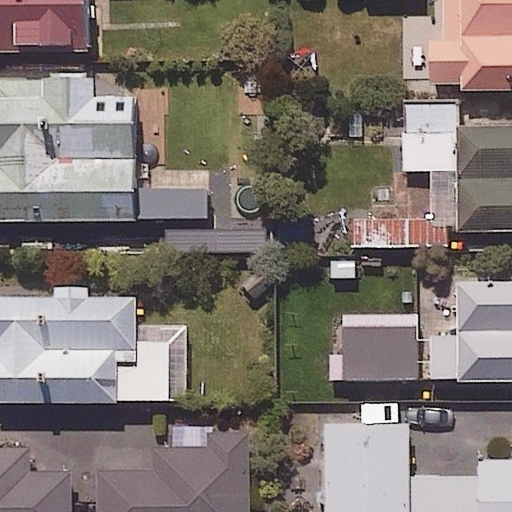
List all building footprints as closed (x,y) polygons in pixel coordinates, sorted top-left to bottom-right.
[(0,0),(0,61),(98,60),(96,0),(0,0)] [(471,92),(471,100),(511,99),(511,0),(447,0),(448,47),(437,47),(437,91),(471,92)] [(288,63),(237,63),(237,114),(288,113),(288,63)] [(147,195),(146,105),(97,106),(97,86),(0,86),(0,230),(147,230),(147,195)] [(511,137),(466,138),(465,109),(410,110),(411,178),(468,177),(469,242),(511,241),(511,137)] [(147,195),(147,230),(215,229),(214,194),(147,195)] [(360,221),(361,255),(456,254),(456,220),(360,221)] [(313,232),(276,233),(277,261),(313,260),(313,232)] [(240,234),(178,234),(178,262),(240,262),(240,234)] [(363,261),(326,262),(327,290),(363,289),(363,261)] [(282,292),(262,267),(237,287),(257,312),(282,292)] [(511,372),(511,274),(461,275),(462,328),(430,329),(430,374),(511,372)] [(0,395),(189,394),(188,321),(138,322),(138,289),(89,289),(89,276),(55,276),(55,289),(0,289),(0,395)] [(329,347),(330,384),(421,381),(419,309),(341,311),(342,347),(329,347)] [(411,511),(411,473),(411,415),(327,416),(327,511),(411,511)] [(251,511),(250,441),(209,442),(208,416),(174,417),(175,443),(159,443),(159,465),(96,467),(97,511),(251,511)] [(26,441),(0,441),(0,511),(72,511),(72,467),(27,467),(26,441)] [(411,473),(411,511),(511,511),(511,454),(481,455),(481,473),(411,473)]
